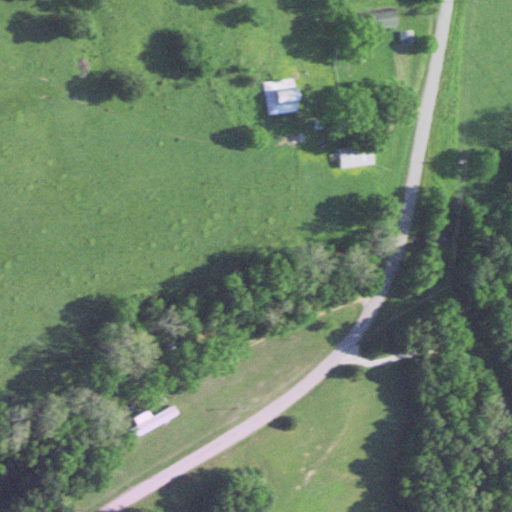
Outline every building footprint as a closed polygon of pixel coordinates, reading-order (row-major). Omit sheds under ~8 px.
[(350,13),(350,29),(387,29),(387,13),(350,13)] [(260,115),(289,112),(285,79),(256,82),(260,115)] [(359,134),(358,111),(328,113),(329,135),(359,134)] [(363,166),(362,146),(328,147),(329,168),(363,166)] [(196,337),(166,347),(169,356),(199,346),(196,337)] [(126,419),(130,426),(121,431),(126,440),(172,415),(167,405),(143,418),(139,412),(126,419)]
